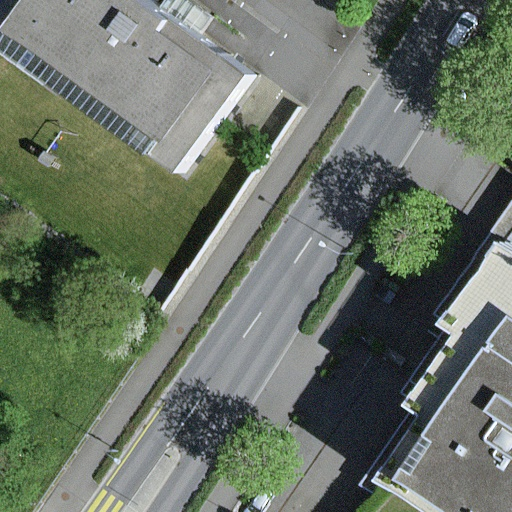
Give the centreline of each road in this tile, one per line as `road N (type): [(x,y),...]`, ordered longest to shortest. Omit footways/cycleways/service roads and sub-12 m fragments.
road 1 (primary): [(408,91),(236,350)]
road 2 (primary): [(236,350),(155,438),(103,511)]
road 3 (primary): [(163,511),(194,465),(236,350)]
road 4 (residential): [(408,91),(277,0)]
